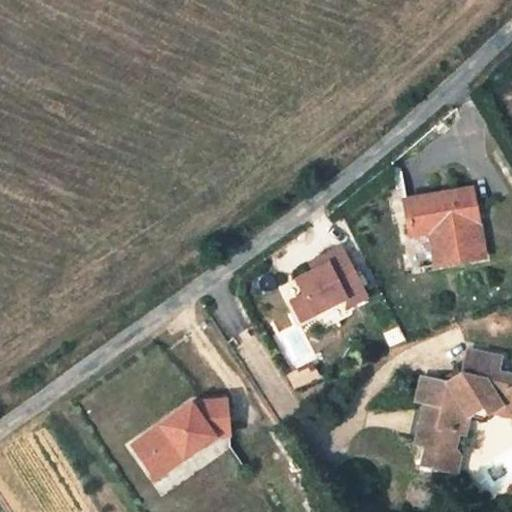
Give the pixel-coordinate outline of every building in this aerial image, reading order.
[(485,256),(475,189),(407,200),(413,235),(432,232),(438,264),(485,256)] [(342,243),(326,252),(330,259),(315,267),(297,276),(305,291),(292,298),(302,317),(343,296),(347,304),(368,293),(342,243)] [(330,259),(326,252),(311,259),(315,267),(330,259)] [(467,383),(446,383),(425,377),(420,397),(428,399),(417,441),(427,443),(422,461),(456,471),(460,457),(458,448),(458,431),(466,431),(467,413),(480,403),(486,411),(501,398),(511,399),(511,365),(503,365),(504,344),(484,342),(482,376),(467,383)] [(190,402),(143,437),(167,468),(213,434),(228,432),(223,398),(190,402)] [(511,399),(501,398),(486,411),(511,410),(511,399)]
